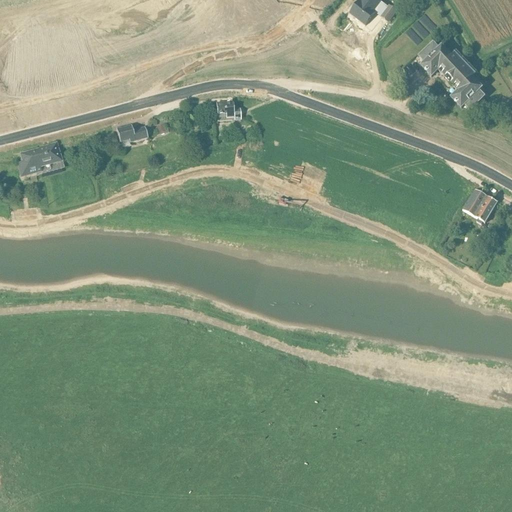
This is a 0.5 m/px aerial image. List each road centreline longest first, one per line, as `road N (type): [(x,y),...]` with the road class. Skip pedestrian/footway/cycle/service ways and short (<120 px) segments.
road 1 (unclassified): [(0,140),(206,88),(250,86),(511,186)]
road 2 (track): [(147,101),(214,60),(270,49),(280,35)]
